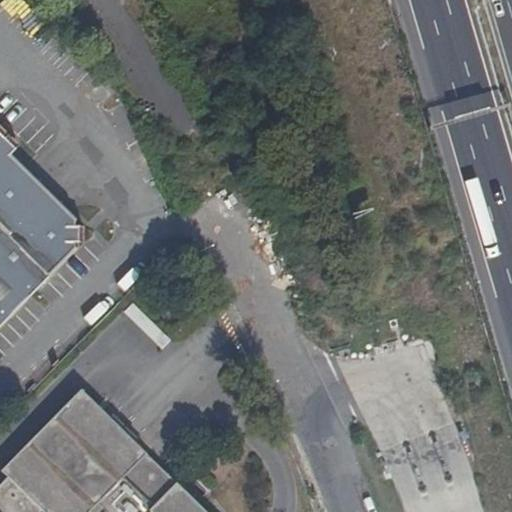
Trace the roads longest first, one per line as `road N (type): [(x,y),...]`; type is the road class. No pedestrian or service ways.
road 1 (unclassified): [(349,511),(271,312),(216,198)]
road 2 (motorway): [(438,0),(511,249)]
road 3 (unknown): [(109,0),(216,198)]
